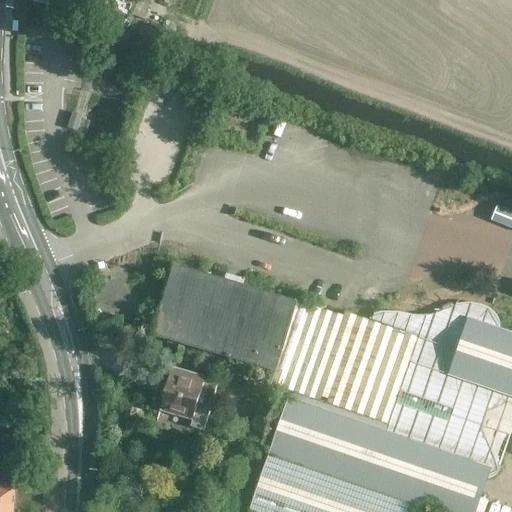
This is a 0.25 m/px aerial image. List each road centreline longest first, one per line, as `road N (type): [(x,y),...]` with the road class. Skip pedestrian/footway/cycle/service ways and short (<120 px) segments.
road 1 (track): [(511,140),(155,14)]
road 2 (secondary): [(76,511),(75,370),(0,163)]
